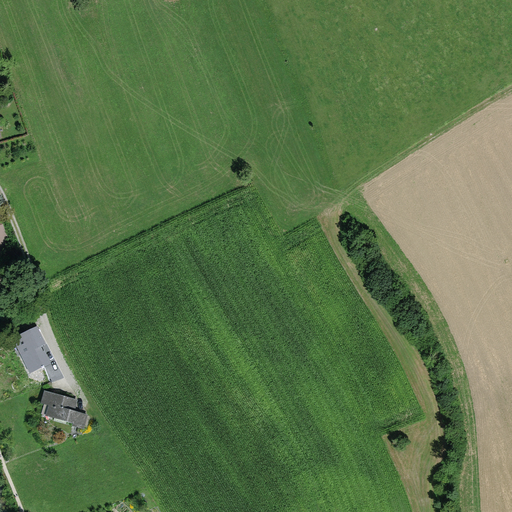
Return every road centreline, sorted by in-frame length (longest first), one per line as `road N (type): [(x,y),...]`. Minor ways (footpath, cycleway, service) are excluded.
road 1 (track): [(511,87),(312,215)]
road 2 (residential): [(0,188),(45,328),(71,381)]
